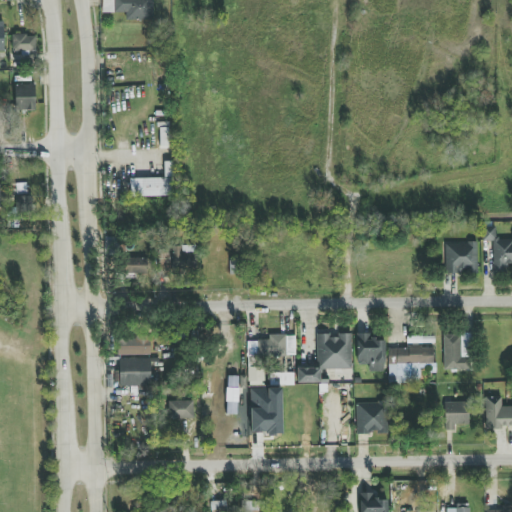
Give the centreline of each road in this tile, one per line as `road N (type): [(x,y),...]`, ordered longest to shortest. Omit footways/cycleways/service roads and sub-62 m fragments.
road 1 (secondary): [(97,511),(81,0)]
road 2 (residential): [(60,308),(511,301)]
road 3 (residential): [(63,467),(511,462)]
road 4 (secondary): [(51,0),(60,247)]
